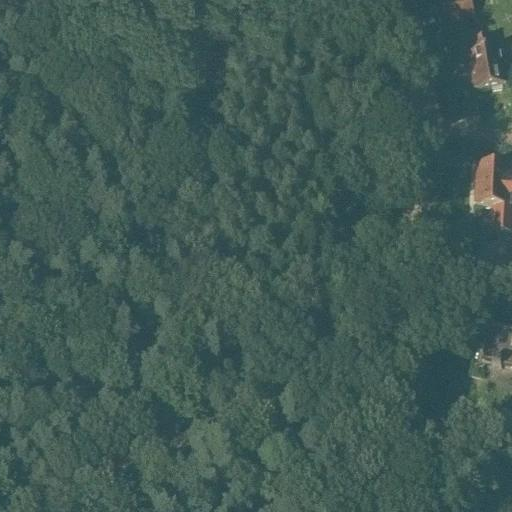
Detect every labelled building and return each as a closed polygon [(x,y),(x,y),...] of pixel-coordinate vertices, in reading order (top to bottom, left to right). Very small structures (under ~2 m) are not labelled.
[(449,0),(440,2),(446,25),(473,19),(468,0),(449,0)] [(471,45),(473,57),(469,57),(476,93),(505,88),(498,52),(493,53),(490,41),(471,45)] [(511,236),(511,188),(510,188),(511,173),(478,171),(476,209),(493,210),(491,235),(511,236)] [(473,271),(472,286),(488,286),(489,263),(474,262),(473,271)] [(511,338),(488,333),(489,332),(485,331),(482,346),(485,347),(482,364),(511,370),(511,338)]
